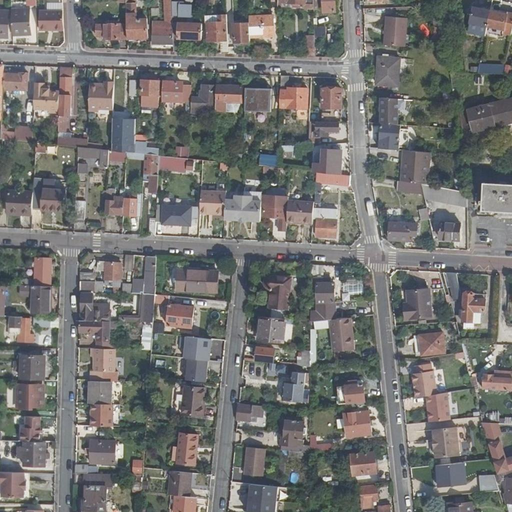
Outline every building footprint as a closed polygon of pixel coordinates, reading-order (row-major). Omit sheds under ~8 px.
[(136,0),(126,0),(126,2),(127,15),(128,15),(129,32),(128,32),(128,39),(148,38),(147,19),(137,19),(137,14),(136,0)] [(171,0),(167,0),(168,23),(153,22),(152,44),(174,44),(173,17),(171,0)] [(278,0),(278,3),(293,3),(293,6),(299,7),(299,4),(303,4),(303,8),(314,9),(314,6),(313,0),(278,0)] [(313,0),(314,6),(324,6),(324,12),(336,11),(335,0),(313,0)] [(491,11),(474,7),(470,22),(487,26),(491,11)] [(14,10),(12,10),(13,36),(32,35),(31,10),(14,10)] [(9,12),(0,11),(0,37),(8,37),(9,12)] [(511,33),(511,15),(491,11),(487,26),(504,29),(502,35),(511,37),(511,33)] [(64,30),(64,12),(40,12),(40,30),(64,30)] [(205,23),(206,23),(207,41),(228,40),(227,14),(218,15),(205,15),(205,23)] [(273,15),(249,17),(249,23),(250,37),(274,36),(273,15)] [(188,18),(173,17),(174,44),(174,52),(181,52),(180,39),(201,40),(202,24),(188,24),(188,18)] [(408,18),(387,17),(385,45),(405,47),(408,18)] [(487,26),(470,22),(468,32),(485,36),(487,26)] [(105,25),(97,25),(97,36),(105,36),(105,39),(128,39),(128,32),(127,24),(105,23),(105,25)] [(249,23),(234,23),(235,43),(250,42),(250,37),(249,23)] [(317,36),(327,35),(326,26),(315,27),(317,36)] [(444,28),(436,27),(435,37),(434,37),(433,49),(447,50),(444,28)] [(315,36),(306,36),(308,57),(316,57),(315,36)] [(382,57),(379,57),(377,85),(398,86),(401,58),(389,58),(382,57)] [(505,66),(479,65),(477,73),(503,74),(505,66)] [(73,67),(61,67),(60,92),(59,112),(58,145),(79,147),(88,148),(88,143),(88,140),(72,138),(72,134),(66,133),(67,116),(71,116),(73,67)] [(19,74),(4,74),(4,89),(28,90),(28,73),(19,73),(19,74)] [(138,80),(130,80),(130,96),(137,96),(138,83),(138,80)] [(144,80),(142,80),(142,82),(142,83),(142,91),(143,91),(142,106),(159,107),(160,81),(144,80)] [(177,82),(163,81),(163,101),(191,102),(192,85),(177,85),(177,82)] [(45,84),(35,84),(34,108),(49,109),(49,112),(59,112),(60,92),(50,92),(50,89),(45,88),(45,84)] [(105,87),(90,86),(89,111),(99,111),(99,109),(114,110),(115,85),(105,84),(105,87)] [(214,86),(205,85),(205,88),(202,88),(202,91),(201,91),(200,98),(193,98),(192,113),(199,113),(199,110),(204,111),(205,108),(213,108),(214,86)] [(243,86),(218,85),(218,96),(216,96),(216,112),(237,112),(241,103),(242,103),(243,86)] [(272,88),(245,87),(244,111),(271,112),(272,88)] [(288,90),(281,90),(280,107),(287,108),(297,109),(296,120),(310,120),(310,112),(310,109),(307,109),(308,88),(288,88),(288,90)] [(342,89),(323,89),(322,108),(342,108),(342,89)] [(452,94),(443,94),(444,102),(453,102),(452,94)] [(398,99),(381,98),(381,124),(398,125),(398,99)] [(511,98),(468,110),(474,132),(511,122),(511,98)] [(319,113),(310,112),(310,120),(309,121),(315,121),(324,121),(324,114),(319,113)] [(124,120),(113,119),(112,151),(127,152),(136,153),(136,142),(136,140),(136,135),(131,134),(131,138),(123,138),(124,120)] [(339,122),(316,122),(316,136),(320,136),(326,136),(326,131),(340,131),(339,122)] [(398,125),(381,124),(380,140),(383,140),(383,149),(399,150),(401,125),(398,125)] [(17,126),(16,141),(34,142),(34,127),(17,126)] [(16,132),(3,130),(2,139),(3,139),(15,140),(16,132)] [(314,134),(309,134),(309,140),(310,140),(315,142),(316,144),(320,144),(320,136),(316,136),(315,136),(314,134)] [(147,143),(136,142),(136,153),(145,154),(144,181),(151,181),(150,192),(158,192),(159,168),(160,156),(159,155),(159,149),(146,148),(147,143)] [(297,146),(280,147),(280,155),(283,155),(283,156),(297,156),(297,146)] [(88,148),(79,147),(79,156),(101,158),(101,167),(108,168),(109,159),(109,150),(101,150),(88,148)] [(190,157),(190,147),(178,147),(177,156),(190,157)] [(335,148),(326,147),(326,150),(321,150),(320,158),(323,158),(322,165),(315,164),(314,172),(317,172),(341,175),(342,151),(335,151),(335,148)] [(112,151),(109,150),(109,159),(126,160),(127,152),(112,151)] [(430,152),(404,150),(402,181),(422,183),(428,185),(430,152)] [(188,158),(160,156),(159,168),(178,170),(178,168),(193,169),(194,164),(187,163),(188,158)] [(87,164),(78,164),(78,173),(87,174),(87,164)] [(341,175),(317,172),(315,202),(315,204),(321,204),(322,182),(351,185),(351,176),(341,175)] [(464,177),(455,179),(458,190),(467,192),(464,177)] [(59,180),(34,178),(33,192),(33,208),(43,209),(43,210),(66,211),(67,183),(59,182),(59,180)] [(402,181),(398,181),(397,191),(424,194),(422,183),(402,181)] [(511,184),(483,182),(482,211),(511,212),(511,184)] [(428,185),(422,183),(424,194),(425,198),(468,207),(468,192),(467,192),(458,190),(428,185)] [(33,192),(9,191),(8,214),(32,215),(33,208),(33,192)] [(218,192),(202,191),(201,213),(210,214),(210,212),(226,212),(226,200),(227,192),(218,192)] [(131,195),(130,199),(124,199),(123,215),(137,215),(139,196),(131,195)] [(236,200),(226,200),(226,212),(226,215),(225,219),(261,221),(262,205),(262,201),(253,201),(253,196),(236,195),(236,200)] [(289,197),(262,195),(262,201),(262,205),(264,206),(264,216),(280,217),(279,230),(287,230),(288,220),(289,201),(289,197)] [(118,201),(107,200),(106,214),(123,215),(124,199),(124,198),(118,197),(118,201)] [(315,202),(289,201),(288,220),(302,221),(302,224),(313,224),(313,219),(314,208),(315,204),(315,202)] [(86,202),(76,202),(75,219),(85,220),(86,202)] [(198,207),(157,205),(157,218),(156,224),(191,225),(192,219),(197,219),(198,207)] [(338,209),(314,208),(313,219),(318,219),(316,236),(336,237),(338,209)] [(427,208),(419,210),(422,221),(429,219),(427,208)] [(417,224),(390,222),(389,240),(409,241),(410,235),(417,236),(417,224)] [(461,224),(441,222),(440,239),(460,240),(461,224)] [(134,255),(126,255),(125,269),(133,270),(134,255)] [(157,257),(147,256),(146,280),(146,285),(140,285),(140,284),(133,284),(132,294),(144,294),(155,294),(156,286),(155,286),(157,257)] [(52,258),(36,258),(35,280),(21,280),(21,286),(22,286),(51,287),(52,258)] [(122,263),(99,262),(98,270),(106,270),(105,285),(113,286),(113,287),(121,287),(122,263)] [(218,272),(178,270),(177,290),(217,292),(218,272)] [(456,273),(443,272),(447,285),(450,284),(454,301),(462,299),(456,273)] [(96,273),(81,273),(80,281),(96,281),(96,273)] [(291,278),(272,276),(269,276),(267,277),(265,279),(265,282),(265,284),(266,286),(268,288),(270,288),(271,289),(271,290),(272,290),(269,317),(285,319),(286,310),(288,310),(291,278)] [(331,277),(311,278),(311,289),(317,288),(317,302),(335,302),(335,283),(331,283),(331,277)] [(96,281),(80,281),(80,290),(95,291),(96,281)] [(133,284),(124,284),(123,290),(121,290),(121,293),(132,294),(133,284)] [(51,287),(22,286),(21,296),(33,297),(33,313),(47,313),(47,305),(51,305),(51,287)] [(430,289),(408,291),(409,303),(409,308),(405,308),(406,319),(432,317),(430,289)] [(474,294),(464,293),(463,317),(460,317),(460,316),(455,316),(456,322),(464,322),(473,323),(474,318),(481,318),(482,312),(485,312),(486,300),(474,299),(474,294)] [(93,295),(82,294),(81,311),(84,311),(83,320),(110,321),(111,311),(109,311),(109,304),(93,304),(93,295)] [(155,294),(144,294),(142,318),(137,318),(137,322),(153,322),(155,294)] [(335,302),(317,302),(318,311),(311,312),(311,322),(331,320),(336,319),(335,302)] [(170,328),(198,330),(199,306),(171,304),(170,328)] [(298,315),(297,320),(311,322),(311,312),(311,308),(304,308),(304,315),(298,315)] [(21,317),(11,316),(10,335),(18,335),(18,342),(34,342),(34,334),(30,334),(31,319),(21,319),(21,317)] [(269,317),(261,316),(258,339),(283,342),(286,319),(285,319),(269,317)] [(51,318),(34,317),(34,327),(59,327),(59,318),(51,318)] [(336,319),(331,320),(334,352),(354,349),(351,317),(336,319)] [(474,329),(474,323),(481,323),(481,318),(474,318),(473,323),(464,322),(464,329),(474,329)] [(81,320),(79,320),(79,332),(98,332),(97,340),(110,340),(110,321),(83,320),(81,320)] [(116,321),(110,321),(110,340),(97,340),(97,349),(115,349),(116,321)] [(153,322),(137,322),(137,327),(143,327),(141,350),(151,350),(153,322)] [(443,333),(420,335),(422,355),(446,352),(443,333)] [(212,339),(185,336),(183,359),(186,359),(208,361),(210,361),(212,339)] [(274,349),(258,347),(257,360),(273,362),(274,349)] [(97,349),(91,349),(91,357),(94,357),(93,371),(91,371),(90,381),(109,382),(109,371),(115,371),(116,349),(115,349),(97,349)] [(311,351),(302,350),(302,361),(299,361),(298,366),(311,367),(311,351)] [(44,356),(23,356),(23,363),(15,363),(15,371),(22,371),(22,380),(43,380),(44,356)] [(208,361),(186,359),(184,380),(206,383),(208,361)] [(495,374),(484,374),(483,389),(511,390),(511,371),(499,371),(499,377),(494,377),(495,374)] [(306,373),(293,372),(292,383),(285,382),(283,400),(303,402),(306,373)] [(435,372),(414,374),(415,384),(416,384),(417,389),(415,389),(416,397),(427,396),(438,394),(435,372)] [(109,382),(90,381),(90,403),(92,404),(111,404),(112,382),(109,382)] [(346,386),(338,387),(340,404),(348,403),(348,407),(364,405),(364,402),(365,401),(364,384),(357,384),(356,381),(350,381),(350,385),(346,385),(346,386)] [(35,385),(19,385),(19,408),(33,409),(33,407),(42,407),(42,385),(42,384),(35,383),(35,385)] [(206,388),(186,386),(183,414),(203,416),(206,388)] [(438,394),(427,396),(428,404),(429,404),(430,409),(428,410),(429,422),(451,420),(448,392),(438,394)] [(111,404),(92,404),(92,412),(94,412),(94,416),(92,416),(91,426),(113,427),(113,404),(111,404)] [(258,406),(239,404),(237,423),(244,424),(244,421),(256,423),(258,406)] [(369,411),(344,414),(345,419),(346,428),(347,438),(372,435),(369,411)] [(41,417),(27,416),(27,428),(22,428),(22,441),(25,441),(40,442),(41,417)] [(287,420),(282,419),(281,431),(286,431),(285,439),(290,439),(289,450),(301,452),(302,447),(303,433),(304,428),(304,421),(287,420)] [(483,422),(490,444),(498,442),(496,434),(501,433),(498,423),(483,422)] [(457,427),(433,430),(434,440),(437,439),(438,447),(435,447),(436,457),(460,455),(457,427)] [(199,435),(181,433),(178,463),(195,465),(199,435)] [(315,436),(311,436),(311,445),(310,452),(335,450),(334,444),(322,445),(322,446),(315,447),(315,436)] [(98,441),(91,440),(91,449),(86,449),(86,455),(91,455),(90,463),(100,463),(101,459),(105,459),(106,445),(101,445),(101,438),(98,438),(98,441)] [(40,442),(25,441),(25,466),(46,467),(47,442),(40,442)] [(490,444),(499,474),(502,473),(508,471),(511,470),(511,456),(503,459),(498,442),(490,444)] [(266,449),(248,447),(245,474),(263,476),(266,449)] [(374,452),(351,455),(354,475),(377,473),(374,452)] [(483,460),(469,462),(470,484),(491,483),(489,467),(484,467),(483,460)] [(142,461),(134,461),(133,474),(142,474),(142,461)] [(88,465),(75,465),(75,473),(86,474),(88,474),(88,467),(88,465)] [(192,473),(172,470),(169,494),(176,495),(189,496),(192,473)] [(25,473),(0,471),(0,482),(2,483),(2,497),(24,498),(25,490),(27,490),(27,481),(25,481),(25,473)] [(88,474),(86,474),(86,486),(85,486),(85,499),(80,499),(79,511),(106,511),(107,488),(112,488),(112,474),(93,474),(88,474)] [(256,484),(238,482),(236,497),(236,503),(235,511),(247,511),(251,511),(252,507),(253,507),(253,505),(254,505),(256,484)] [(376,485),(361,487),(363,508),(374,507),(373,505),(373,501),(377,501),(378,501),(376,485)] [(310,491),(302,490),(301,506),(308,506),(310,491)] [(189,496),(176,495),(174,511),(195,511),(197,497),(189,496)] [(472,511),(471,503),(450,505),(450,511),(472,511)]
